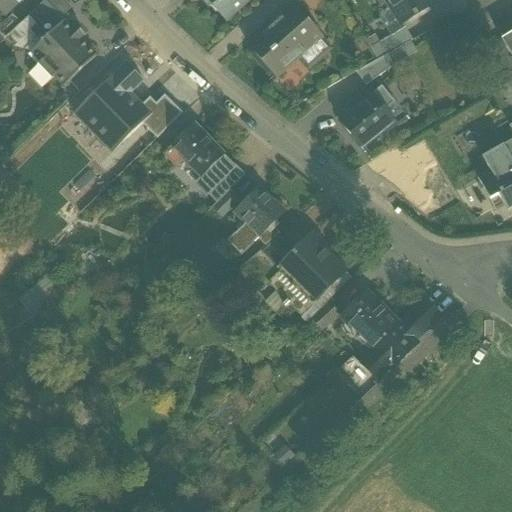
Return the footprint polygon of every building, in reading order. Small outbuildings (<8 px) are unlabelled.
[(0,0),(0,12),(4,17),(19,3),(22,0),(0,0)] [(62,0),(46,0),(28,17),(37,25),(30,32),(41,43),(62,23),(59,20),(71,9),(62,0)] [(205,0),(225,23),(251,0),(205,0)] [(387,0),(402,24),(418,14),(417,12),(432,3),(430,0),(387,0)] [(294,9),(278,23),(248,49),(275,79),(297,59),(308,70),(324,56),(325,46),(319,40),(321,38),(302,17),(301,17),(294,9)] [(20,24),(11,16),(0,26),(0,36),(3,40),(20,24)] [(71,32),(62,23),(41,43),(31,54),(40,64),(30,73),(44,88),(54,78),(63,88),(95,58),(79,41),(84,37),(75,28),(71,32)] [(405,29),(379,44),(386,56),(387,56),(412,41),(405,29)] [(511,33),(501,41),(503,43),(511,57),(511,33)] [(511,75),(511,57),(503,43),(492,50),(509,77),(511,75)] [(379,44),(370,49),(377,61),(386,56),(379,44)] [(377,61),(368,67),(375,78),(393,67),(387,56),(386,56),(377,61)] [(136,100),(113,77),(74,116),(84,126),(83,128),(87,132),(88,131),(92,135),(97,129),(110,142),(120,133),(127,140),(139,129),(159,109),(156,105),(149,99),(139,109),(133,103),(136,100)] [(159,109),(139,129),(153,143),(182,116),(164,97),(156,105),(159,109)] [(373,97),(341,122),(362,150),(382,134),(383,136),(396,127),(373,97)] [(233,166),(193,126),(163,156),(175,169),(183,162),(200,180),(201,179),(211,188),(233,166)] [(511,140),(481,159),(489,172),(477,179),(489,201),(497,197),(506,212),(511,208),(511,140)] [(233,166),(211,188),(213,191),(209,195),(217,204),(229,191),(243,176),(233,166)] [(258,190),(235,213),(260,239),(285,213),(275,202),(273,204),(258,190)] [(217,204),(213,208),(222,217),(238,201),(229,191),(217,204)] [(346,273),(309,237),(278,269),(277,270),(280,273),(297,289),(285,302),(302,318),(346,273)] [(260,252),(238,271),(261,293),(268,285),(280,273),(277,270),(278,269),(260,252)] [(166,265),(142,270),(145,287),(169,282),(166,265)] [(297,289),(280,273),(268,285),(285,302),(297,289)] [(47,278),(17,299),(28,314),(36,308),(41,291),(52,283),(47,278)] [(398,324),(365,292),(341,318),(374,350),(398,324)] [(442,317),(423,299),(398,324),(417,343),(442,317)] [(329,305),(312,321),(321,331),(338,315),(329,305)] [(417,343),(398,324),(374,350),(358,366),(376,384),(390,370),(393,373),(420,345),(417,343)] [(102,424),(80,404),(62,423),(84,443),(102,424)]
